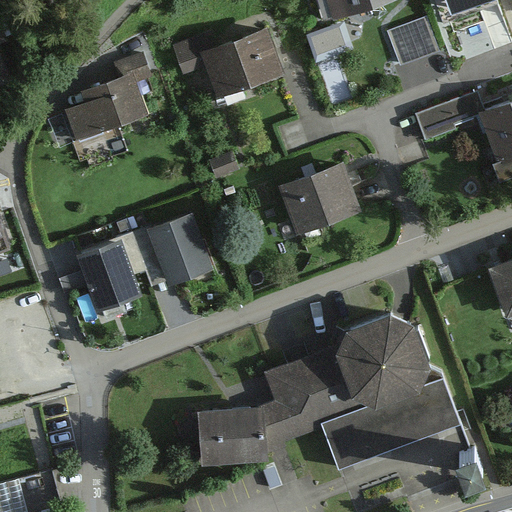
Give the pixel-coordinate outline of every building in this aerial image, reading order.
[(332,0),(338,16),(386,0),(332,0)] [(431,19),(390,34),(401,65),(442,50),(431,19)] [(349,21),(316,28),(331,101),(354,97),(343,44),(353,42),(349,21)] [(208,37),(178,47),(187,74),(212,66),(221,91),(284,70),(271,30),(213,49),(208,37)] [(0,48),(0,90),(15,85),(0,48)] [(94,102),(69,110),(78,137),(150,114),(141,86),(160,80),(151,52),(119,63),(124,78),(90,89),(94,102)] [(484,90),(420,114),(429,137),(480,118),(505,186),(511,183),(511,103),(492,111),(484,90)] [(340,161),(285,182),(301,223),(356,202),(340,161)] [(134,230),(145,261),(162,254),(170,274),(210,259),(192,209),(134,230)] [(145,261),(134,230),(81,250),(99,298),(139,284),(132,266),(145,261)] [(511,303),(511,254),(492,262),(509,305),(511,303)] [(267,461),(266,446),(331,423),(345,463),(459,422),(443,377),(432,364),(417,323),(395,308),(350,324),(338,350),(270,373),(281,403),(265,409),(201,412),(203,463),(267,461)] [(477,449),(462,455),(468,472),(483,466),(477,449)]
